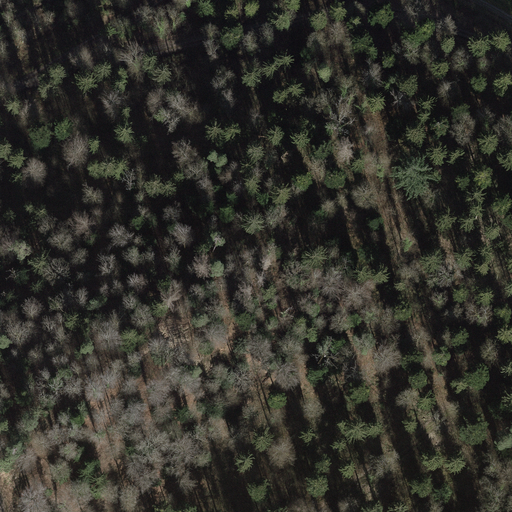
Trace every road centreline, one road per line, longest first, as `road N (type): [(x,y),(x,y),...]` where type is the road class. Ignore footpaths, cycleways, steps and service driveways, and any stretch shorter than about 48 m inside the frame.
road 1 (track): [(0,90),(321,12),(376,9),(441,22),(511,51)]
road 2 (track): [(13,88),(159,0)]
